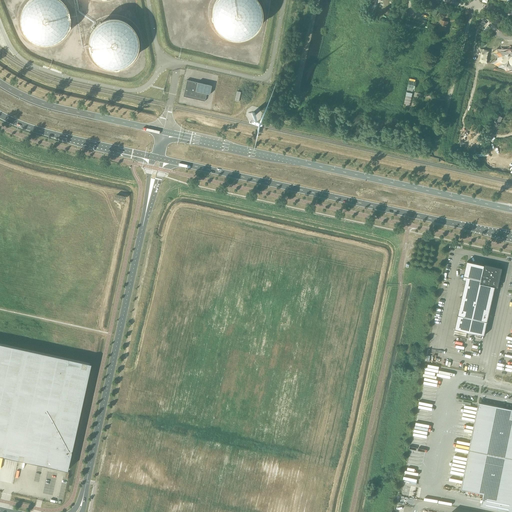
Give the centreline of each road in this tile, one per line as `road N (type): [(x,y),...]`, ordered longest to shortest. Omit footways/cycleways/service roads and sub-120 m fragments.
road 1 (primary): [(158,158),(511,236)]
road 2 (unclassified): [(80,511),(158,158)]
road 3 (primary): [(511,209),(164,132)]
road 4 (primary): [(164,132),(37,102),(0,83)]
road 5 (primary): [(0,114),(158,158)]
